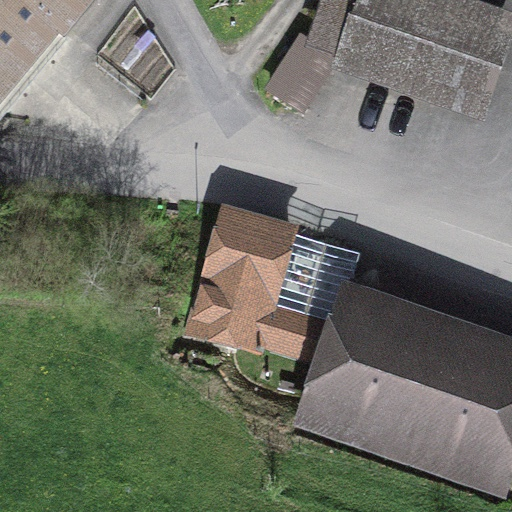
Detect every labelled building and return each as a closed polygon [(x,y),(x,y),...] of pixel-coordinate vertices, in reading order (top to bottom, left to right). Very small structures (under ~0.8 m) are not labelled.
[(91,0),(0,0),(0,73),(44,21),(62,36),(91,0)] [(333,0),(317,47),(357,60),(353,72),(472,111),(503,21),(442,0),(333,0)] [(333,58),(317,47),(304,39),(270,89),(300,108),(333,58)] [(271,298),(275,283),(289,235),(228,218),(195,327),(254,343),(315,362),(325,330),(267,310),(271,298)] [(349,270),(295,252),(286,286),(275,283),(271,298),(267,310),(325,330),(315,362),(331,367),(353,303),(360,306),(349,270)] [(314,418),(494,480),(511,428),(511,358),(360,306),(353,303),(331,367),(314,418)]
